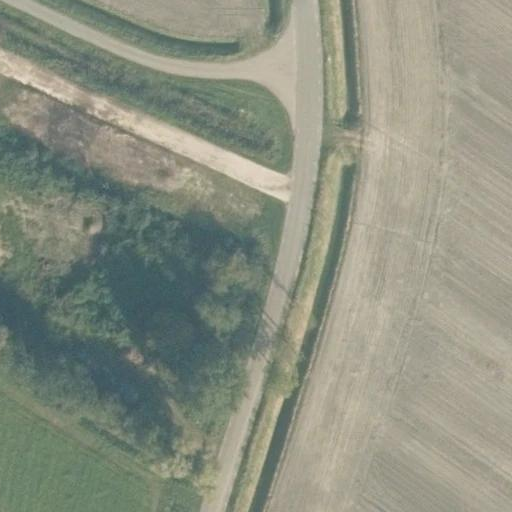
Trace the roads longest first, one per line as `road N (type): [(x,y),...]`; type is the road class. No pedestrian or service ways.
road 1 (tertiary): [(212,511),(291,249),(311,65)]
road 2 (unclassified): [(311,65),(160,61),(18,0)]
